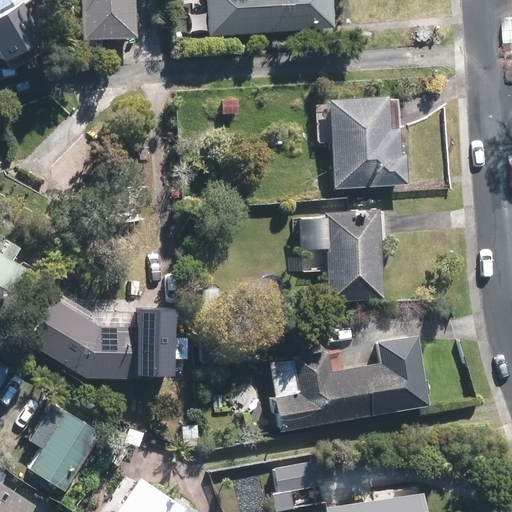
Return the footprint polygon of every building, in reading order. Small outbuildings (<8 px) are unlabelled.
[(0,0),(0,51),(1,53),(30,37),(10,2),(13,0),(0,0)] [(131,0),(83,0),(85,38),(133,36),(131,0)] [(328,0),(209,0),(211,31),(330,25),(328,0)] [(387,103),(335,106),(339,180),(404,177),(403,155),(397,155),(396,124),(389,125),(387,103)] [(373,210),(326,213),(331,295),(378,292),(373,210)] [(24,272),(0,258),(0,312),(24,272)] [(217,288),(198,290),(200,305),(218,303),(217,288)] [(128,330),(96,328),(52,302),(32,336),(86,368),(126,370),(128,330)] [(166,315),(143,315),(142,368),(164,369),(166,315)] [(393,405),(386,363),(328,373),(324,353),(295,358),(301,395),(280,398),(284,424),(393,405)] [(97,430),(61,408),(28,462),(64,484),(97,430)] [(263,458),(271,510),(295,506),(293,489),(318,486),(313,451),(263,458)] [(23,511),(29,502),(0,483),(0,511),(23,511)] [(183,511),(139,483),(119,511),(183,511)] [(420,511),(416,490),(326,506),(326,511),(420,511)]
